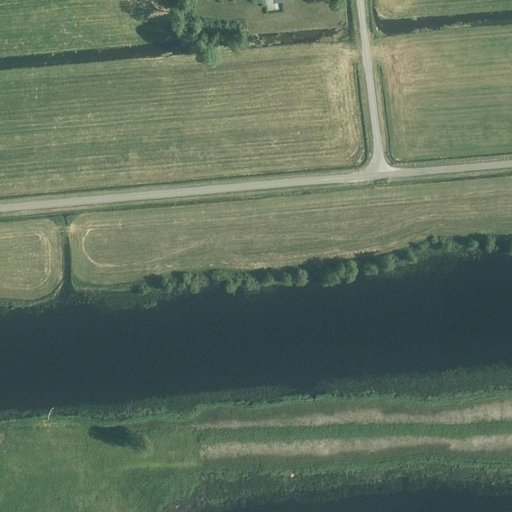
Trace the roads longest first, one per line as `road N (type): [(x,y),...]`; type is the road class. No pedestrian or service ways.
road 1 (unclassified): [(0,209),(379,175)]
road 2 (unclassified): [(379,175),(360,0)]
road 3 (unclassified): [(379,175),(511,163)]
